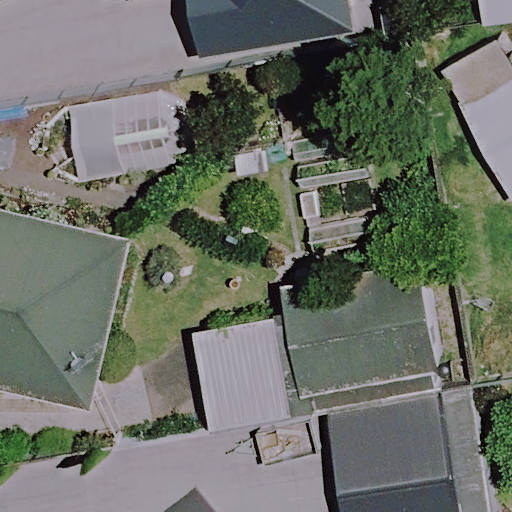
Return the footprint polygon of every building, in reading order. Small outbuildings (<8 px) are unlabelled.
[(381,27),(376,0),(160,0),(171,62),(381,27)] [(511,0),(477,0),(476,15),(511,16),(511,0)] [(511,66),(460,93),(511,192),(511,66)] [(191,167),(181,92),(104,102),(115,178),(191,167)] [(0,191),(0,379),(107,399),(140,217),(0,191)] [(279,313),(298,404),(449,373),(426,261),(275,292),(279,313)] [(298,404),(279,313),(183,333),(202,423),(298,404)] [(466,511),(449,392),(336,409),(351,511),(466,511)]
